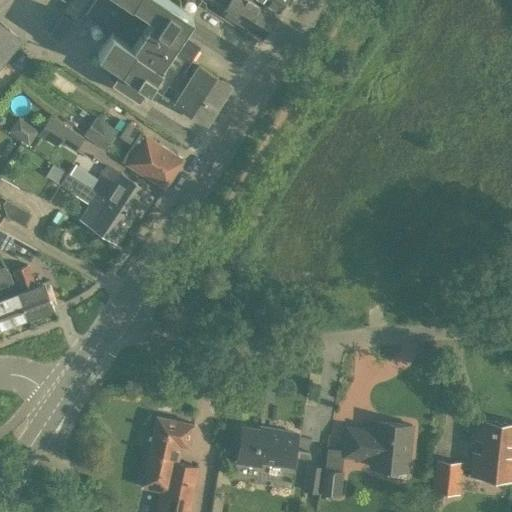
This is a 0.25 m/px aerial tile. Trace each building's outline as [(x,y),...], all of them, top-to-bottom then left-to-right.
[(70,0),(63,11),(75,18),(86,0),(70,0)] [(168,84),(181,93),(191,77),(183,72),(201,46),(180,32),(192,14),(170,0),(92,0),(85,12),(111,30),(96,51),(120,67),(111,80),(138,98),(147,85),(161,94),(168,84)] [(212,0),(224,7),(221,11),(261,37),(275,16),(250,0),(212,0)] [(257,0),(277,12),(284,0),(257,0)] [(49,34),(60,41),(73,21),(62,13),(49,34)] [(0,65),(21,39),(0,21),(0,65)] [(204,42),(212,25),(203,21),(196,38),(204,42)] [(191,77),(181,93),(175,102),(205,122),(229,85),(199,65),(191,77)] [(55,146),(59,141),(73,151),(83,137),(50,115),(38,133),(55,146)] [(83,134),(102,149),(116,130),(97,115),(83,134)] [(145,131),(128,121),(118,135),(132,144),(121,160),(165,188),(183,158),(144,133),(145,131)] [(66,172),(65,173),(105,199),(109,194),(121,202),(117,207),(131,217),(148,192),(107,165),(98,178),(75,163),(68,173),(66,172)] [(105,199),(65,173),(59,183),(89,203),(79,218),(115,241),(131,217),(117,207),(121,202),(109,194),(105,199)] [(0,248),(16,258),(18,256),(30,262),(36,250),(24,244),(0,229),(0,248)] [(16,280),(14,280),(20,290),(31,320),(39,317),(40,314),(39,312),(51,307),(42,283),(36,286),(28,264),(12,270),(16,280)] [(0,326),(26,317),(26,319),(29,320),(31,320),(20,290),(14,280),(11,281),(5,265),(0,266),(0,326)] [(156,415),(148,454),(141,486),(160,490),(155,511),(188,511),(198,466),(178,462),(181,445),(189,446),(194,423),(156,415)] [(476,439),(482,440),(481,453),(473,453),(470,476),(511,479),(511,423),(478,420),(476,439)] [(373,430),(346,427),(343,455),(370,458),(369,467),(387,468),(388,460),(407,462),(411,425),(374,421),(373,430)] [(271,427),(271,430),(243,426),(238,461),(259,465),(260,459),(291,464),(296,431),(271,427)] [(435,459),(432,491),(458,493),(461,461),(435,459)] [(323,468),(321,493),(340,495),(343,470),(323,468)]
